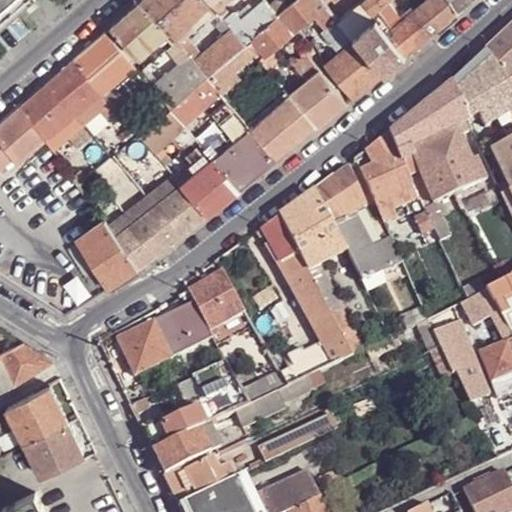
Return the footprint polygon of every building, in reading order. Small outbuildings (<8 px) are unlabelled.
[(0,0),(0,23),(26,0),(0,0)] [(169,31),(142,0),(111,27),(138,58),(140,57),(144,53),(169,31)] [(207,0),(142,0),(169,31),(174,37),(178,34),(210,3),(207,0)] [(213,6),(217,12),(230,0),(213,0),(210,3),(213,6)] [(294,0),(278,14),(293,30),(313,14),(324,4),(320,0),(294,0)] [(362,0),(338,20),(341,23),(356,40),(384,72),(407,52),(389,30),(374,12),(362,0)] [(387,0),(362,0),(374,12),(387,0)] [(452,0),(425,0),(418,7),(389,30),(407,52),(436,29),(459,10),(452,0)] [(452,0),(459,10),(469,0),(452,0)] [(276,15),(265,2),(239,23),(233,29),(245,43),(250,38),(276,15)] [(182,40),(187,36),(186,36),(209,13),(207,11),(213,6),(210,3),(178,34),(182,40)] [(324,4),(313,14),(325,29),(337,19),(327,7),(324,4)] [(209,13),(227,34),(233,29),(224,19),(217,12),(213,6),(207,11),(209,13)] [(231,13),(224,19),(233,29),(239,23),(231,13)] [(293,30),(278,14),(276,15),(250,38),(265,55),(273,49),(293,30)] [(322,31),(326,36),(341,23),(338,20),(337,19),(325,29),(322,31)] [(356,40),(341,23),(326,36),(340,53),(356,40)] [(511,27),(486,52),(507,84),(511,79),(511,27)] [(245,43),(233,29),(227,34),(202,54),(194,60),(207,75),(245,43)] [(105,33),(74,59),(103,93),(105,94),(116,108),(146,82),(138,73),(135,67),(105,33)] [(178,41),(179,43),(182,40),(178,34),(174,37),(178,41)] [(202,54),(187,36),(182,40),(179,43),(194,60),(202,54)] [(265,55),(250,38),(245,43),(259,60),(265,55)] [(354,96),(384,72),(356,40),(340,53),(326,64),(354,96)] [(206,75),(207,75),(194,60),(179,43),(178,41),(172,45),(185,59),(151,86),(161,99),(169,108),(206,75)] [(311,58),(308,47),(305,44),(289,59),(297,68),(307,80),(290,94),(294,100),(317,126),(347,102),(320,70),(311,58)] [(281,59),(273,49),(265,55),(259,60),(262,62),(269,70),(281,59)] [(452,84),(461,103),(470,99),(484,87),(496,104),(481,113),(487,125),(501,118),(503,116),(511,107),(511,90),(507,84),(486,52),(452,84)] [(74,59),(47,82),(76,114),(103,93),(74,59)] [(170,110),(183,125),(206,105),(220,92),(220,91),(206,75),(169,108),(170,109),(170,110)] [(21,105),(45,139),(72,117),(76,114),(47,82),(21,105)] [(420,109),(390,133),(410,177),(419,172),(434,204),(482,182),(461,136),(473,131),(468,120),(465,112),(461,103),(452,84),(420,109)] [(470,99),(461,103),(465,112),(468,120),(481,113),(496,104),(484,87),(470,99)] [(220,92),(206,105),(209,109),(208,109),(222,127),(223,127),(234,141),(243,133),(236,125),(244,119),(220,92)] [(170,109),(169,108),(161,99),(131,125),(140,136),(170,110),(170,109)] [(317,126),(294,100),(256,131),(279,157),(317,126)] [(21,105),(0,123),(0,139),(13,157),(17,161),(18,163),(45,139),(21,105)] [(511,107),(503,116),(501,118),(511,135),(511,107)] [(140,136),(154,151),(171,136),(183,125),(170,110),(140,136)] [(77,123),(81,120),(76,114),(72,117),(77,123)] [(72,117),(45,139),(52,148),(54,152),(69,139),(76,147),(92,132),(83,122),(81,120),(77,123),(72,117)] [(243,133),(252,126),(244,119),(236,125),(243,133)] [(205,136),(195,123),(188,130),(194,139),(203,148),(207,145),(202,139),(205,136)] [(183,125),(171,136),(183,149),(194,139),(188,130),(183,125)] [(239,189),(279,157),(256,131),(252,126),(243,133),(234,141),(229,144),(212,159),(239,189)] [(410,177),(390,133),(367,151),(373,164),(361,170),(383,221),(397,215),(394,209),(419,196),(410,177)] [(229,144),(220,134),(207,145),(203,148),(212,159),(229,144)] [(0,167),(13,157),(0,139),(0,167)] [(503,195),(511,191),(511,190),(511,140),(505,143),(495,149),(493,150),(507,181),(498,187),(502,196),(503,195)] [(158,157),(165,165),(171,161),(164,152),(158,157)] [(94,157),(70,173),(78,184),(91,172),(101,165),(94,157)] [(239,189),(212,159),(193,173),(190,177),(182,183),(209,214),(239,189)] [(349,167),(315,191),(347,254),(350,260),(372,248),(355,213),(367,205),(349,167)] [(182,183),(173,174),(153,190),(146,196),(147,197),(154,205),(182,183)] [(182,183),(154,205),(181,236),(209,214),(182,183)] [(153,190),(150,187),(143,192),(146,196),(153,190)] [(347,254),(315,191),(281,216),(310,273),(347,254)] [(143,192),(106,223),(115,237),(154,205),(147,197),(146,196),(143,192)] [(432,223),(441,218),(434,204),(424,208),(428,213),(432,223)] [(115,237),(138,269),(159,253),(181,236),(154,205),(115,237)] [(432,223),(428,213),(416,220),(423,234),(434,228),(432,223)] [(281,216),(263,228),(267,235),(271,244),(282,264),(278,266),(299,302),(321,344),(332,365),(352,355),(312,279),(310,273),(281,216)] [(440,241),(449,236),(441,218),(432,223),(434,228),(440,241)] [(109,288),(138,269),(115,237),(106,223),(104,220),(76,240),(78,242),(102,278),(109,288)] [(261,239),(267,235),(263,228),(257,233),(261,239)] [(401,262),(391,238),(372,248),(350,260),(362,284),(401,262)] [(78,242),(67,249),(91,285),(102,278),(78,242)] [(282,264),(271,244),(266,246),(278,266),(282,264)] [(222,272),(190,292),(195,302),(209,331),(244,312),(222,272)] [(325,273),(312,279),(352,355),(365,349),(371,347),(368,340),(360,344),(354,330),(353,331),(342,310),(343,309),(325,273)] [(511,278),(487,290),(495,305),(503,301),(511,296),(511,278)] [(463,289),(468,299),(486,290),(481,281),(463,289)] [(474,325),(500,312),(495,305),(487,290),(486,290),(468,299),(464,302),(474,325)] [(511,296),(503,301),(510,315),(511,313),(511,296)] [(503,301),(495,305),(500,312),(506,323),(511,319),(511,318),(511,316),(510,315),(503,301)] [(172,359),(214,339),(209,331),(195,302),(155,322),(172,359)] [(405,330),(416,325),(427,319),(422,307),(399,317),(405,330)] [(427,319),(416,325),(429,354),(440,348),(433,332),(427,319)] [(433,332),(440,348),(452,375),(455,374),(461,387),(464,387),(471,404),(486,398),(466,351),(471,349),(461,321),(433,332)] [(117,340),(135,377),(172,359),(155,322),(117,340)] [(371,347),(365,349),(370,359),(400,345),(396,335),(389,338),(371,347)] [(497,400),(511,393),(511,340),(478,355),(497,400)] [(23,342),(0,353),(0,390),(14,384),(53,361),(23,342)] [(321,344),(304,353),(307,360),(314,374),(332,365),(321,344)] [(307,360),(304,353),(301,348),(285,356),(291,368),(307,360)] [(287,370),(293,384),(305,379),(308,377),(314,374),(307,360),(291,368),(287,370)] [(179,409),(183,417),(240,391),(233,376),(226,363),(201,375),(176,386),(185,406),(179,409)] [(293,384),(287,370),(278,375),(286,388),(293,384)] [(278,375),(276,372),(240,391),(248,406),(286,388),(278,375)] [(305,379),(310,390),(313,388),(308,377),(305,379)] [(310,390),(305,379),(293,384),(286,388),(248,406),(234,413),(242,431),(285,409),(283,404),(310,391),(310,390)] [(69,423),(50,384),(6,407),(26,444),(69,423)] [(145,435),(153,452),(199,429),(208,425),(213,423),(234,413),(248,406),(240,391),(183,417),(145,435)] [(149,410),(145,400),(136,404),(130,405),(135,416),(149,410)] [(262,459),(265,463),(338,429),(332,415),(257,448),(262,459)] [(26,444),(42,475),(77,459),(79,463),(85,461),(83,456),(84,455),(69,423),(26,444)] [(208,425),(199,429),(210,452),(219,448),(210,431),(208,425)] [(165,476),(211,454),(210,452),(199,429),(153,452),(165,476)] [(224,483),(213,459),(166,481),(178,504),(224,483)] [(249,466),(251,470),(265,463),(262,459),(249,466)] [(178,504),(182,511),(291,511),(320,498),(308,470),(254,495),(244,473),(224,483),(178,504)] [(511,511),(511,484),(506,472),(466,491),(476,511),(511,511)] [(45,511),(35,493),(0,509),(0,511),(45,511)] [(326,511),(320,498),(291,511),(326,511)]
